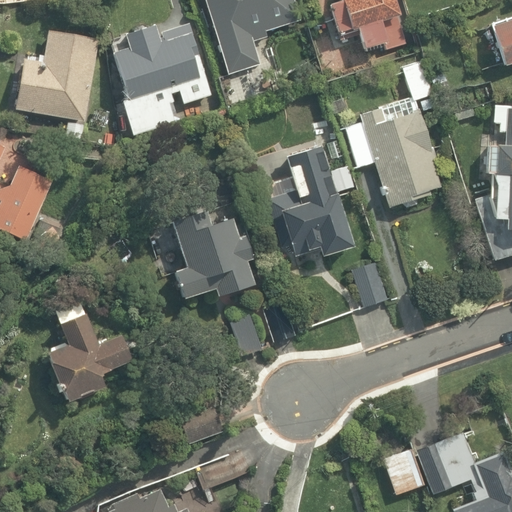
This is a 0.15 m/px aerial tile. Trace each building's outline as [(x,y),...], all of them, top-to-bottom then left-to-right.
[(205,0),(231,77),(265,66),(256,41),(303,26),(295,0),(205,0)] [(413,44),(398,0),(343,0),(345,6),(335,9),(346,43),(362,37),(369,59),(413,44)] [(511,21),(493,28),(509,74),(511,72),(511,21)] [(129,47),(113,51),(134,138),(182,126),(178,109),(211,101),(194,29),(159,37),(157,29),(127,36),(129,47)] [(32,55),(20,113),(84,126),(101,44),(51,34),(45,58),(32,55)] [(365,122),(344,128),(357,173),(377,167),(390,214),(447,198),(423,116),(440,111),(425,60),(401,67),(410,99),(362,112),(365,122)] [(326,92),(302,98),(309,128),(333,123),(326,92)] [(511,108),(494,108),(493,128),(502,129),(501,136),(509,137),(508,151),(495,150),(493,197),(473,205),(497,268),(511,262),(511,108)] [(0,233),(30,247),(56,186),(3,163),(8,151),(0,147),(0,233)] [(279,195),(287,223),(299,264),(322,257),(326,268),(365,256),(347,194),(355,192),(348,168),(330,173),(324,153),(290,163),(298,190),(279,195)] [(186,273),(179,275),(188,309),(219,300),(223,316),(264,305),(256,272),(261,271),(253,239),(244,241),(238,219),(227,222),(221,199),(190,207),(197,231),(176,236),(186,273)] [(373,257),(343,266),(357,312),(387,303),(373,257)] [(68,347),(49,354),(66,402),(115,385),(110,371),(139,361),(129,332),(104,341),(94,313),(61,325),(68,347)] [(447,457),(443,447),(413,458),(424,488),(429,500),(476,482),(464,451),(447,457)] [(413,458),(411,452),(385,462),(398,498),(424,488),(413,458)] [(511,511),(511,465),(508,454),(474,467),(486,499),(452,511),(511,511)] [(231,458),(195,469),(204,499),(240,488),(231,458)] [(168,511),(162,493),(141,501),(136,490),(111,499),(115,511),(168,511)]
